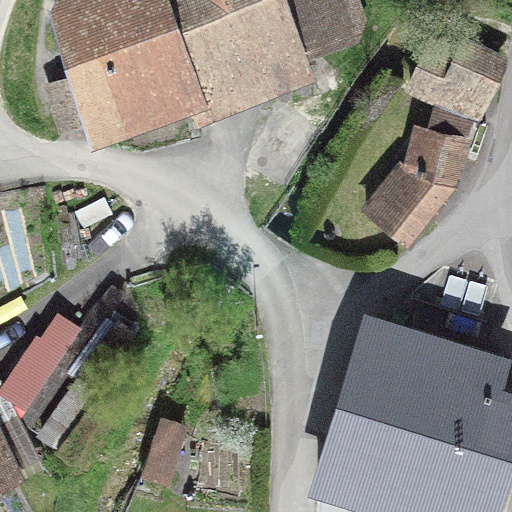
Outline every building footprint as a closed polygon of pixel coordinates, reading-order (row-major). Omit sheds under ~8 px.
[(59,0),(55,12),(93,132),(350,37),(363,11),(359,0),(59,0)] [(427,128),(466,144),(475,122),(481,124),(503,69),(503,68),(507,57),(455,36),(450,50),(424,40),(401,97),(434,110),(427,128)] [(466,144),(427,128),(414,126),(398,164),(361,212),(407,254),(457,192),(471,141),(466,144)] [(83,223),(113,210),(105,192),(75,205),(83,223)] [(5,370),(0,372),(0,413),(25,467),(26,470),(44,460),(26,422),(50,439),(88,383),(97,387),(139,321),(115,305),(127,288),(112,278),(81,320),(57,305),(40,328),(35,326),(5,370)] [(400,506),(420,511),(488,511),(511,436),(511,395),(494,390),(504,358),(372,317),(318,480),(383,500),(400,506)] [(142,471),(168,479),(189,416),(162,408),(142,471)] [(0,478),(25,467),(0,413),(0,478)]
